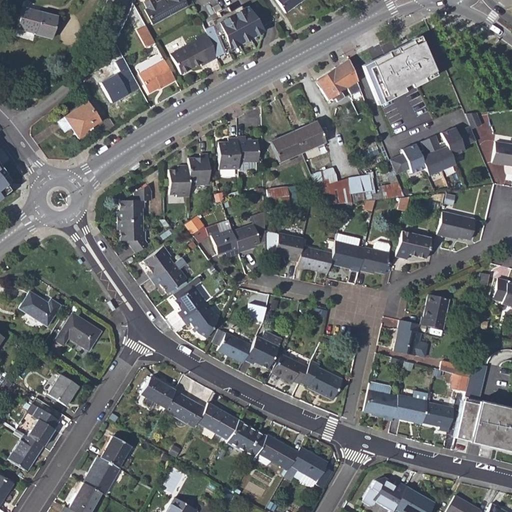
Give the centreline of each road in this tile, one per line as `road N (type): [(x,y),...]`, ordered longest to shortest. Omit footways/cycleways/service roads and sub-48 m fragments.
road 1 (tertiary): [(75,189),(136,144),(405,0)]
road 2 (residential): [(147,331),(240,391),(340,435)]
road 3 (residential): [(147,331),(31,511)]
road 4 (residential): [(6,132),(73,83),(125,0)]
road 5 (residential): [(371,305),(511,232)]
road 6 (residential): [(364,444),(511,482)]
road 7 (residential): [(68,218),(147,331)]
road 8 (residential): [(340,435),(371,305)]
